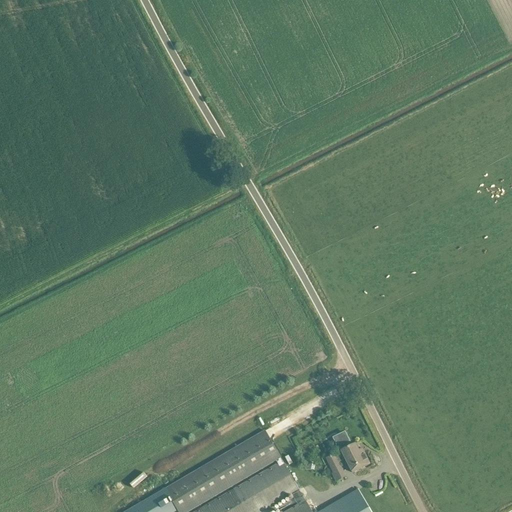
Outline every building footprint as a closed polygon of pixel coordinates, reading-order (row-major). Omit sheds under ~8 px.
[(268,428),(272,434),(288,426),(285,419),(268,428)] [(165,489),(178,511),(188,511),(281,457),(265,430),(165,489)] [(342,451),(327,458),(334,473),(333,474),(337,481),(345,476),(342,469),(338,462),(345,458),(349,466),(353,473),(361,469),(370,464),(363,449),(359,451),(356,444),(350,447),(348,442),(340,446),(342,451)] [(263,511),(292,495),(298,504),(305,499),(283,461),(195,511),(263,511)] [(165,489),(125,511),(176,511),(178,511),(165,489)] [(355,492),(322,511),(372,511),(360,490),(355,492)] [(298,504),(283,511),(312,511),(305,499),(298,504)]
